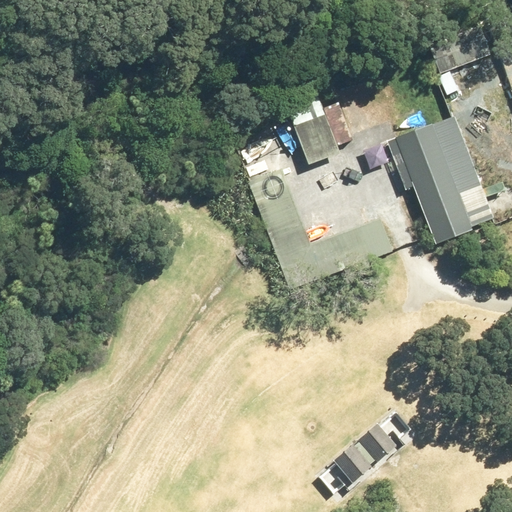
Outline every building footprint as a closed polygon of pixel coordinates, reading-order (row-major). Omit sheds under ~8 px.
[(502,57),(485,20),(413,52),(430,89),(502,57)] [(404,56),(383,65),(397,101),(418,93),(404,56)] [(511,87),(485,102),(495,119),(507,112),(511,121),(511,87)] [(391,119),(397,133),(432,119),(426,105),(391,119)] [(288,123),(307,170),(338,157),(319,110),(288,123)] [(492,225),(453,122),(386,147),(404,196),(413,192),(434,247),(492,225)] [(249,156),(257,174),(280,164),(272,147),(249,156)] [(280,171),(249,183),(292,293),(392,254),(379,221),(310,248),(280,171)] [(498,228),(511,263),(511,189),(486,199),(498,228)] [(379,428),(359,444),(380,469),(400,453),(395,448),(381,431),(379,428)] [(353,448),(334,465),(337,468),(351,485),(354,489),(374,473),(353,448)]
